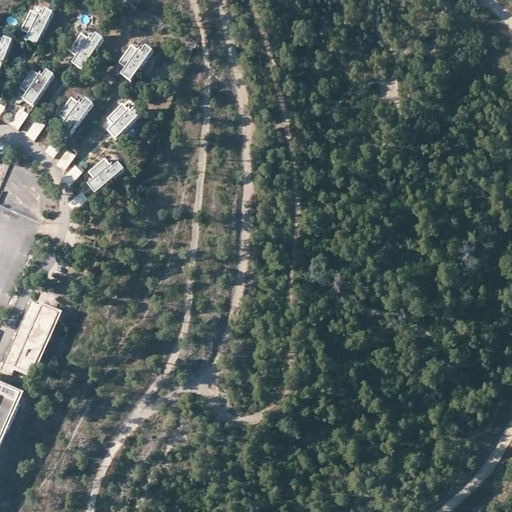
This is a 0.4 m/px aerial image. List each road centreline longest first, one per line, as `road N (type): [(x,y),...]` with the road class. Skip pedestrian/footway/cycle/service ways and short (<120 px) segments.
road 1 (track): [(87,511),(96,481),(174,359),(186,324),(208,114),(194,0)]
road 2 (unknown): [(249,0),(270,54),(295,174),(290,358),(277,404),(260,416),(227,417),(211,387)]
road 3 (unknown): [(213,370),(238,304),(249,221),(246,110),(222,0)]
